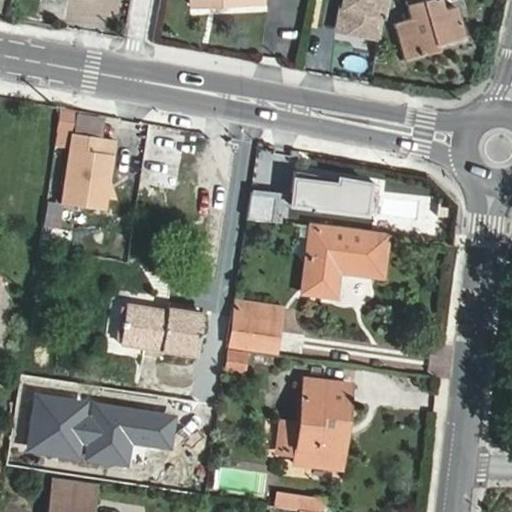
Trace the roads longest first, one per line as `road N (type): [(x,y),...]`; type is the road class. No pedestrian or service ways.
road 1 (tertiary): [(127,76),(499,148)]
road 2 (residential): [(499,148),(456,511)]
road 3 (tertiary): [(0,53),(127,76)]
